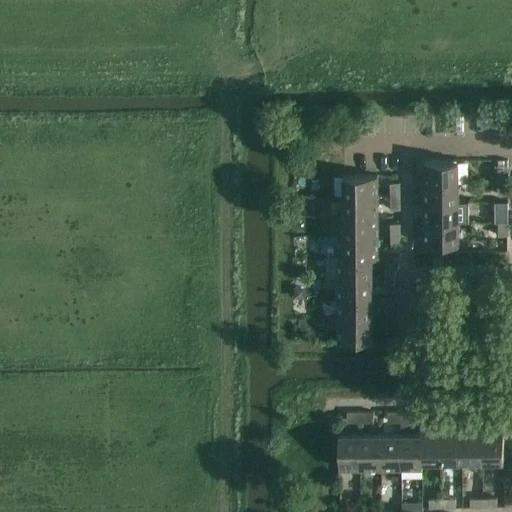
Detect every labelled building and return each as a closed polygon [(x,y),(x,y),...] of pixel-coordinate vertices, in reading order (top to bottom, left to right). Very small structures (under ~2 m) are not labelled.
[(459,160),(425,160),(425,177),(425,179),(425,181),(460,181),(460,179),(460,177),(460,161),(459,160)] [(499,194),(509,194),(508,167),(499,167),(499,194)] [(345,174),(345,194),(379,194),(379,174),(345,174)] [(460,181),(425,181),(426,201),(460,200),(460,181)] [(391,182),(391,194),(401,195),(401,182),(391,182)] [(345,194),(345,215),(380,215),(379,194),(345,194)] [(391,209),(401,209),(401,195),(391,194),(391,209)] [(426,201),(426,223),(460,222),(460,200),(426,201)] [(507,201),(495,201),(495,221),(498,221),(507,221),(507,208),(507,201)] [(380,215),(345,215),(345,233),(345,235),(345,236),(380,236),(380,235),(380,232),(380,215)] [(507,221),(498,221),(498,235),(507,235),(507,221)] [(426,223),(426,243),(460,243),(460,222),(426,223)] [(392,223),(392,236),(402,236),(401,223),(392,223)] [(380,236),(345,236),(345,256),(374,257),(380,257),(380,236)] [(392,249),(402,249),(402,236),(392,236),(392,249)] [(339,256),(339,277),(374,277),(374,257),(345,256),(339,256)] [(396,264),(386,264),(386,276),(396,276),(396,271),(396,269),(396,264)] [(396,276),(386,276),(386,277),(386,290),(395,290),(396,290),(396,276)] [(339,277),(339,298),(374,298),(374,277),(339,277)] [(305,286),(294,286),(294,298),(305,298),(305,286)] [(339,298),(340,318),(374,317),(374,298),(339,298)] [(386,304),(386,317),(396,317),(396,305),(386,304)] [(340,318),(340,340),(374,340),(374,317),(340,318)] [(386,331),(396,331),(396,317),(386,317),(386,331)] [(348,422),(361,421),(361,411),(348,411),(348,422)] [(361,411),(361,421),(375,421),(375,411),(361,411)] [(389,421),(402,421),(402,411),(389,411),(389,421)] [(402,411),(402,421),(402,427),(416,427),(415,411),(402,411)] [(442,428),(442,461),(462,461),(462,427),(442,428)] [(462,427),(462,461),(483,461),(483,427),(462,427)] [(483,427),(483,461),(504,461),(503,427),(483,427)] [(421,434),(422,461),(442,461),(442,428),(421,428),(421,434)] [(360,435),(361,468),(382,468),(382,434),(360,435)] [(382,434),(382,468),(402,468),(402,434),(382,434)] [(421,434),(402,434),(402,468),(403,478),(422,477),(422,468),(422,461),(421,434)] [(360,435),(340,435),(340,469),(341,469),(361,468),(360,435)] [(485,497),(485,506),(498,506),(498,496),(485,497)] [(430,497),(430,507),(442,507),(442,497),(430,497)] [(442,497),(442,507),(457,507),(457,497),(442,497)] [(471,497),(471,507),(485,506),(485,497),(483,497),(476,497),(471,497)]
